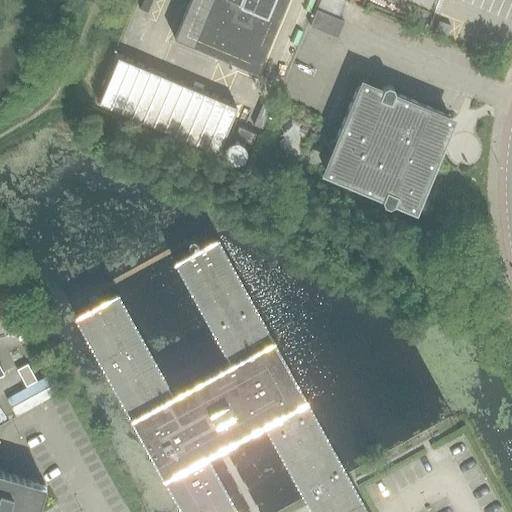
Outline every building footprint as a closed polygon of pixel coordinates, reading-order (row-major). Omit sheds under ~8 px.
[(189,0),(174,39),(256,73),(286,0),(189,0)] [(344,1),(341,0),(320,0),(310,26),(337,38),(344,22),(337,19),(344,1)] [(450,26),(438,21),(434,32),(446,37),(450,26)] [(236,106),(118,57),(99,100),(218,150),(236,106)] [(418,206),(441,152),(434,149),(448,115),(394,93),(395,92),(393,87),(387,85),(382,87),(379,95),(357,86),(334,141),(341,143),(327,177),(381,199),(381,200),(383,205),(388,207),(393,205),(396,197),(418,206)] [(240,138),(257,145),(260,135),(244,128),(240,138)] [(263,422),(306,501),(312,511),(366,511),(304,399),(272,339),(217,238),(202,247),(186,255),(175,261),(230,362),(173,394),(117,293),(102,301),(87,310),(75,316),(130,417),(163,477),(182,511),(236,511),(205,453),(217,447),(263,422)] [(27,365),(17,371),(26,387),(37,381),(27,365)] [(37,511),(45,485),(0,472),(0,511),(37,511)]
